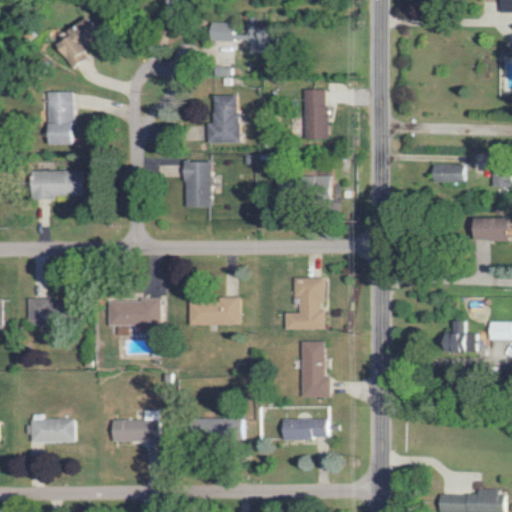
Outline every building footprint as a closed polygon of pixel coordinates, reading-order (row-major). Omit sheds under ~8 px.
[(511,12),(511,0),(503,0),(504,13),(511,12)] [(75,69),(93,59),(88,52),(108,41),(94,16),(81,23),(85,31),(61,45),(75,69)] [(216,40),(259,40),(259,50),(287,50),(287,26),(269,26),(269,29),(258,29),(258,24),(249,24),(249,34),(240,34),(239,21),(216,22),(216,40)] [(331,138),(332,89),(309,88),(308,138),(331,138)] [(79,143),(77,91),(52,92),(54,144),(79,143)] [(244,141),(243,95),(218,95),(219,122),(212,122),(212,142),(244,141)] [(511,187),(511,158),(496,158),(496,186),(511,187)] [(216,206),(216,161),(190,161),(189,206),(216,206)] [(438,181),(469,181),(470,165),(439,164),(438,181)] [(36,169),(35,196),(88,197),(88,170),(36,169)] [(511,240),(511,216),(482,216),(482,239),(511,240)] [(289,312),(288,328),(327,329),(328,309),(327,309),(327,278),(298,278),(297,296),(302,297),(302,312),(289,312)] [(243,324),(243,297),(227,297),(227,300),(193,301),(193,324),(243,324)] [(70,326),(71,301),(32,299),(31,325),(70,326)] [(113,325),(165,324),(164,299),(112,300),(113,325)] [(481,332),(469,333),(468,319),(456,319),(456,332),(450,332),(450,351),(482,351),(481,332)] [(511,322),(492,321),(492,339),(511,339),(511,322)] [(304,397),(333,396),(332,378),(327,378),(327,341),(304,341),(304,397)] [(36,442),(79,441),(79,418),(36,419),(36,442)] [(213,418),(212,433),(245,435),(246,419),(213,418)] [(331,438),(331,418),(284,419),(284,438),(331,438)] [(164,440),(163,419),(117,420),(118,441),(164,440)] [(507,511),(507,495),(500,495),(500,493),(442,493),(441,511),(507,511)]
